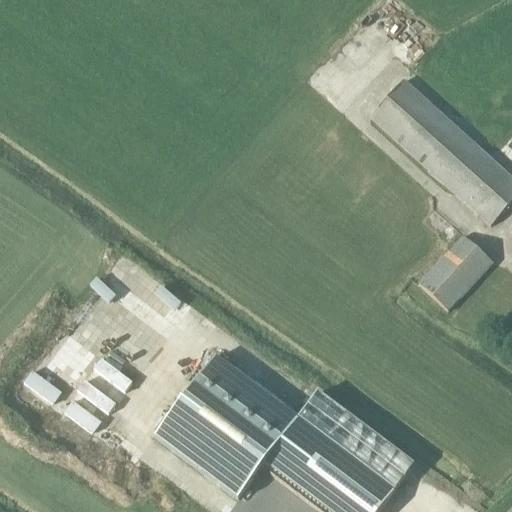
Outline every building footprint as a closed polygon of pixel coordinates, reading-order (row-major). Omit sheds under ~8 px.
[(407,43),(425,41),(423,29),(405,32),(407,43)] [(490,230),(511,205),(511,179),(404,82),(371,121),(490,230)] [(437,239),(451,251),(419,288),(449,315),(493,266),(463,238),(462,238),(448,226),(437,239)] [(239,503),(266,466),(326,511),(381,511),(395,494),(414,467),(318,395),(299,421),(291,415),(294,411),(274,395),(271,400),(215,359),(154,440),(239,503)] [(124,417),(87,392),(80,404),(116,428),(124,417)] [(68,421),(104,446),(112,435),(75,410),(68,421)] [(63,428),(55,439),(92,464),(99,453),(63,428)] [(92,471),(79,490),(89,498),(103,478),(92,471)]
